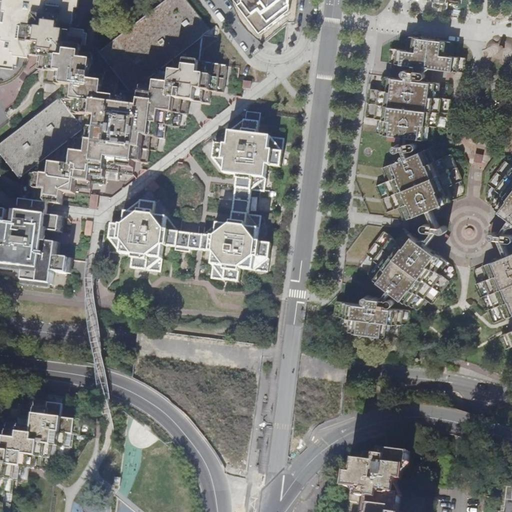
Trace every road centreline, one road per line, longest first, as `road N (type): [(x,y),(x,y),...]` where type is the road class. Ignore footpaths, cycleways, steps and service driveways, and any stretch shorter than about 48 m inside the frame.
road 1 (residential): [(0,324),(469,389)]
road 2 (residential): [(0,202),(97,213),(283,64)]
road 3 (residential): [(469,389),(454,511)]
